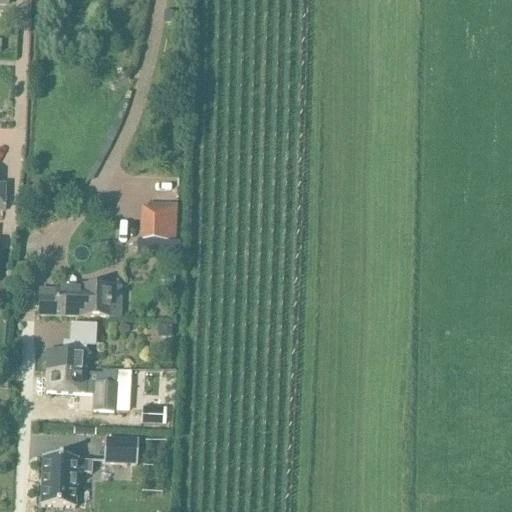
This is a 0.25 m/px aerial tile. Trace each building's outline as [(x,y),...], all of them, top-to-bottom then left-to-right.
[(0,0),(0,9),(8,10),(8,0),(0,0)] [(147,210),(142,209),(140,244),(175,245),(176,208),(147,207),(147,210)] [(111,291),(87,291),(56,290),(56,300),(39,300),(39,319),(110,320),(111,291)] [(47,354),(46,373),(86,374),(87,345),(69,344),(69,355),(47,354)] [(85,388),(86,374),(46,373),(46,395),(85,396),(85,398),(93,398),(93,415),(115,416),(116,386),(94,386),(94,389),(85,388)] [(144,425),(169,426),(170,409),(145,408),(144,425)] [(135,468),(137,444),(104,442),(103,467),(135,468)] [(43,460),(40,509),(74,510),(76,476),(91,476),(92,464),(76,463),(76,462),(43,460)]
